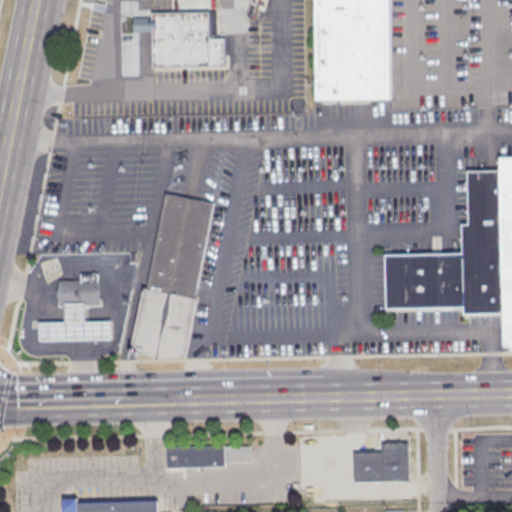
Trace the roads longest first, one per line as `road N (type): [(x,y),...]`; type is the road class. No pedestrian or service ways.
road 1 (primary): [(511,393),(323,398)]
road 2 (secondary): [(4,172),(37,0)]
road 3 (primary): [(135,403),(0,406)]
road 4 (primary): [(323,398),(190,402)]
